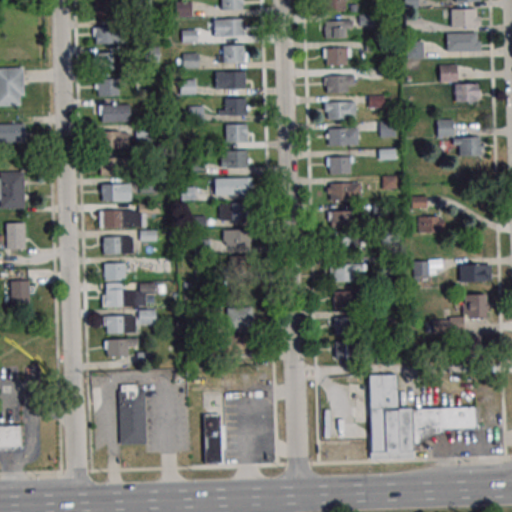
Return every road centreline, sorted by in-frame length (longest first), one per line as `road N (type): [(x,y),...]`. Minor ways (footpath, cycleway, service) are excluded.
road 1 (residential): [(77,502),(58,0)]
road 2 (residential): [(292,315),(281,0)]
road 3 (trunk): [(298,495),(39,504)]
road 4 (trunk): [(511,487),(298,495)]
road 5 (residential): [(298,495),(292,315)]
